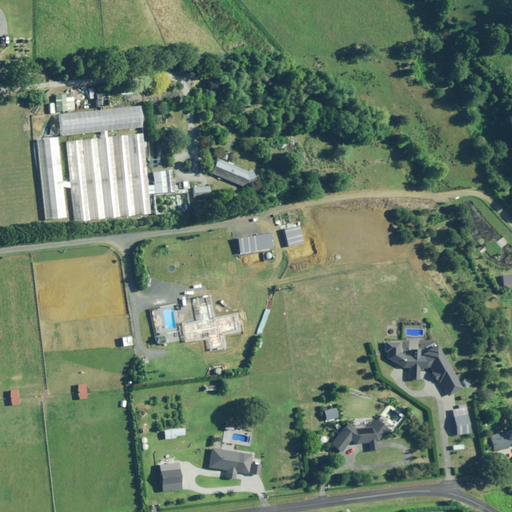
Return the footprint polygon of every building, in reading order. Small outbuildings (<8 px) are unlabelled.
[(104,107),(103,93),(95,94),(96,107),(104,107)] [(65,98),(65,95),(54,95),(55,111),(74,110),(73,98),(65,98)] [(136,112),(56,120),(58,141),(138,133),(136,112)] [(146,216),(138,138),(63,146),(71,224),(146,216)] [(166,167),(164,139),(148,140),(151,168),(166,167)] [(32,143),(42,223),(64,220),(54,140),(32,143)] [(250,174),(216,159),(211,173),(245,187),(250,174)] [(173,191),(171,170),(152,172),(155,193),(173,191)] [(209,197),(208,186),(193,188),(194,198),(209,197)] [(188,211),(186,192),(153,195),(155,214),(188,211)] [(243,301),(238,275),(223,278),(225,286),(228,285),(229,290),(225,291),(228,304),(243,301)] [(208,301),(206,287),(192,289),(195,303),(208,301)] [(179,330),(180,330),(180,333),(184,333),(184,336),(200,333),(195,306),(176,309),(178,322),(177,322),(179,330)] [(233,342),(232,322),(220,323),(221,338),(223,338),(224,342),(233,342)] [(419,356),(419,350),(408,350),(408,356),(404,356),(398,353),(398,343),(384,343),(384,352),(386,352),(386,359),(402,368),(408,368),(408,380),(418,380),(418,368),(424,368),(428,366),(432,372),(431,373),(435,382),(438,380),(446,396),(460,389),(436,345),(427,350),(428,351),(422,354),(423,356),(419,356)] [(337,418),(335,408),(323,411),(325,421),(337,418)] [(465,415),(464,408),(451,410),(455,435),(468,433),(465,415)] [(349,441),(355,445),(367,442),(369,451),(376,450),(375,441),(377,441),(382,434),(385,437),(390,431),(375,420),(370,427),(354,429),(345,423),(330,445),(341,452),(349,441)] [(181,437),(184,437),(184,428),(163,431),(164,439),(175,438),(174,436),(181,435),(181,437)] [(143,440),(144,440),(147,441),(148,440),(149,440),(150,439),(151,438),(152,437),(152,436),(152,435),(152,433),(152,432),(151,431),(150,430),(149,429),(148,429),(147,429),(146,429),(145,429),(144,429),(143,429),(142,430),(141,431),(141,432),(140,433),(140,434),(140,435),(140,436),(140,437),(141,438),(141,439),(142,439),(143,440)] [(511,445),(511,444),(509,431),(489,436),(493,450),(511,445)] [(320,443),(321,443),(323,443),(324,443),(325,443),(325,442),(326,442),(326,441),(327,441),(327,440),(327,439),(327,438),(326,438),(326,437),(326,436),(325,436),(325,435),(324,435),(323,435),(322,435),(321,435),(320,436),(319,437),(318,438),(318,439),(318,440),(318,441),(319,442),(320,443)] [(244,473),(247,454),(210,448),(207,468),(226,471),(225,478),(234,479),(235,472),(244,473)]
